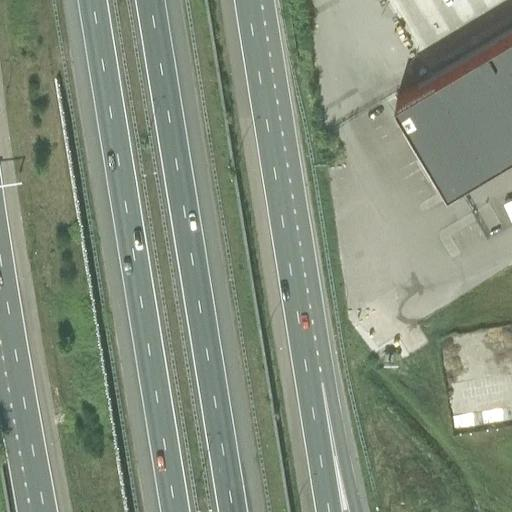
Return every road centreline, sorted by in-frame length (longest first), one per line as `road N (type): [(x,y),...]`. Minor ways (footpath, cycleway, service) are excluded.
road 1 (motorway): [(89,0),(173,511)]
road 2 (motorway): [(231,511),(149,0)]
road 3 (trunk): [(307,379),(247,0)]
road 4 (trunk): [(0,258),(42,511)]
road 5 (trunk): [(354,511),(336,434),(307,379)]
road 6 (trunk): [(327,511),(307,379)]
